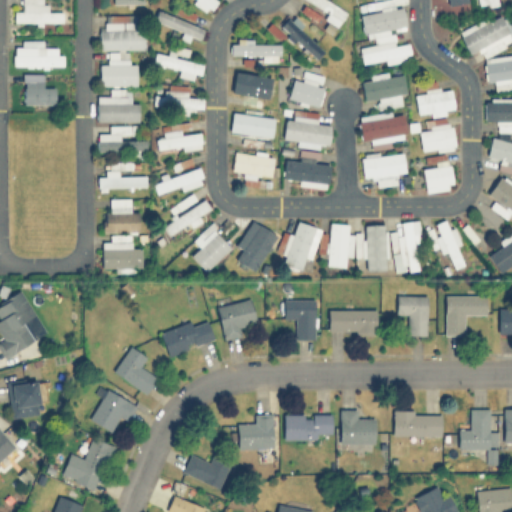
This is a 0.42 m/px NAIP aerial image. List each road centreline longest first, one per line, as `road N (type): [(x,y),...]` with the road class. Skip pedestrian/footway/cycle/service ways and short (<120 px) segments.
road 1 (residential): [(193,390),(225,374),(260,371),(511,369)]
road 2 (residential): [(126,511),(159,432),(193,390)]
